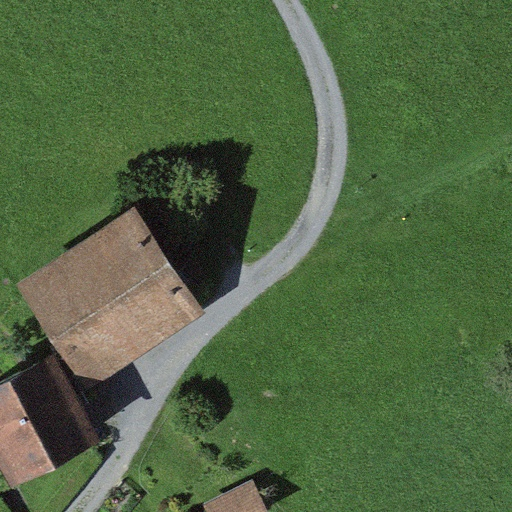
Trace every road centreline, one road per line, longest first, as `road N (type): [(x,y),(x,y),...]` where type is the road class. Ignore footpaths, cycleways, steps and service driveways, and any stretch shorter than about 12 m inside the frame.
road 1 (track): [(80,511),(184,355),(310,243),(339,167)]
road 2 (track): [(339,167),(330,78),(288,0)]
